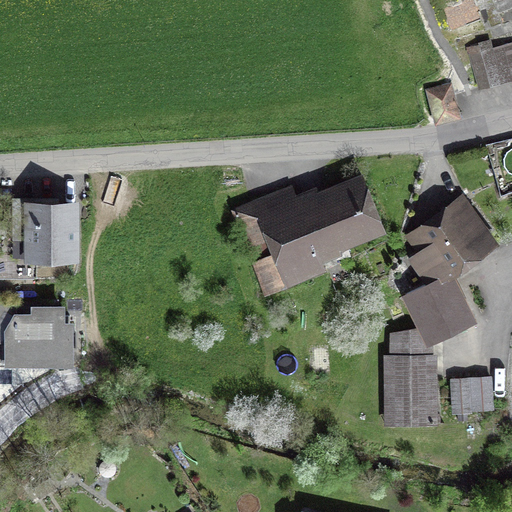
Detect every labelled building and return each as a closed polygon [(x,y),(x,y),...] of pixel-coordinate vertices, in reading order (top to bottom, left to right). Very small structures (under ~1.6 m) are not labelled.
[(437,23),(440,31),(447,28),(448,32),(481,20),(478,13),(480,13),(474,0),(451,0),(452,2),(448,4),(449,6),(438,10),(442,20),(437,23)] [(467,49),(478,87),(511,77),(511,54),(510,46),(478,54),(476,46),(467,49)] [(428,93),(436,122),(455,117),(448,88),(428,93)] [(288,285),(281,267),(381,227),(362,180),(297,205),(290,187),(232,210),(265,295),(288,285)] [(40,201),(14,201),(14,237),(27,237),(27,256),(73,256),(72,206),(40,206),(40,201)] [(456,205),(454,203),(421,227),(420,226),(406,236),(418,252),(409,258),(427,284),(433,281),(435,283),(448,274),(486,247),(455,206),(456,205)] [(435,283),(433,281),(427,284),(404,295),(420,328),(391,334),(390,356),(385,357),(386,424),(438,424),(438,415),(432,415),(432,356),(427,356),(426,341),(470,319),(448,274),(435,283)] [(3,362),(72,360),(71,315),(57,315),(17,315),(3,338),(3,362)] [(470,379),(470,382),(450,383),(452,418),(473,417),(472,410),(491,409),(489,378),(470,379)] [(474,440),(486,439),(485,424),(472,425),(474,440)] [(49,483),(47,479),(32,489),(38,498),(43,495),(40,489),(49,483)]
